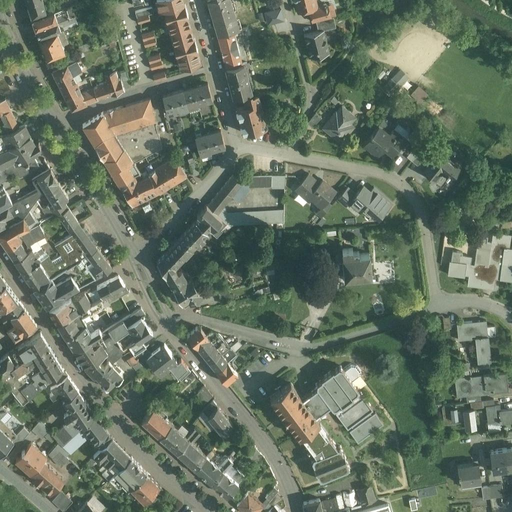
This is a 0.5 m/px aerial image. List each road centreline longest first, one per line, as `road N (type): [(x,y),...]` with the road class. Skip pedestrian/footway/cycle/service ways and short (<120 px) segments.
road 1 (residential): [(436,309),(309,347),(185,316),(165,321)]
road 2 (residential): [(436,309),(424,223),(409,194),(373,172),(284,154)]
road 3 (residential): [(296,511),(272,454),(165,321)]
road 4 (residential): [(193,498),(123,431),(42,323)]
road 5 (residential): [(214,69),(57,122)]
road 6 (residential): [(284,154),(312,100),(286,0)]
road 7 (residential): [(136,258),(57,122)]
road 8 (residential): [(236,148),(136,258)]
road 9 (residential): [(57,122),(29,79),(0,6)]
